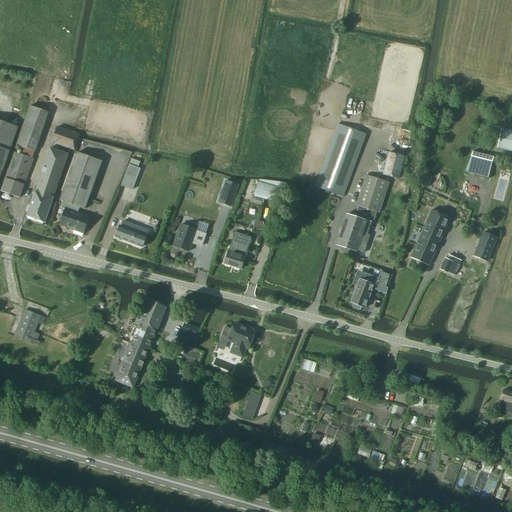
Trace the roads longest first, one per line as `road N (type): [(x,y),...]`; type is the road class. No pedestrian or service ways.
road 1 (unclassified): [(511,369),(0,237)]
road 2 (primary): [(297,511),(0,432)]
road 3 (track): [(341,118),(321,110),(342,0)]
